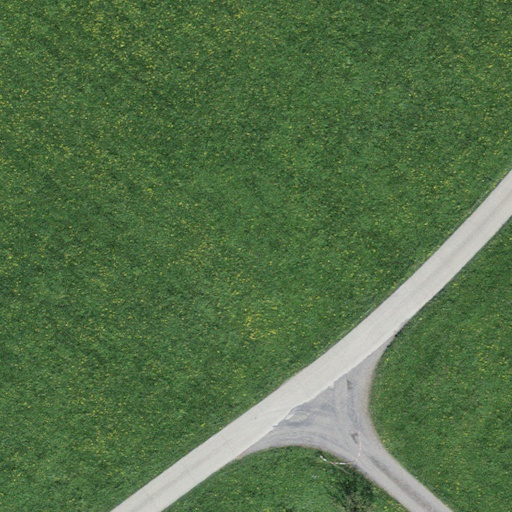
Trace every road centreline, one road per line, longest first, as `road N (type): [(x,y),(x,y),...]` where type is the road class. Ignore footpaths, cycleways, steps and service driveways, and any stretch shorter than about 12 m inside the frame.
road 1 (unclassified): [(151,511),(314,399),(511,191)]
road 2 (track): [(427,511),(314,399)]
